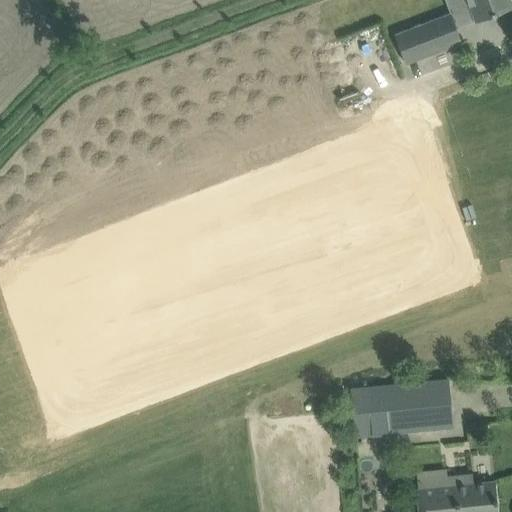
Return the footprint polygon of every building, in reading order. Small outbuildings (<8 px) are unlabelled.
[(511,4),(510,0),(467,0),(470,7),(476,20),(476,22),(511,7),(511,4)] [(430,22),(396,35),(406,63),(441,50),(435,36),(456,28),(451,14),(430,22)] [(335,315),(447,280),(393,107),(269,145),(263,126),(279,121),(278,118),(356,94),(340,44),(91,121),(110,182),(255,137),(262,159),(37,229),(91,401),(337,324),(335,315)] [(356,436),(452,426),(448,379),(351,388),(356,436)] [(456,485),(417,489),(419,511),(497,511),(495,481),(474,484),(473,474),(455,475),(456,485)]
